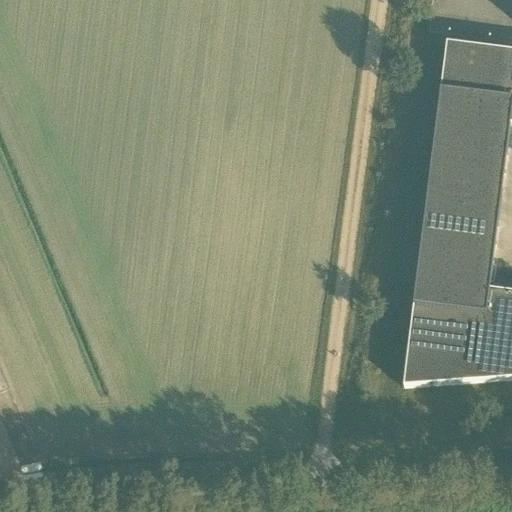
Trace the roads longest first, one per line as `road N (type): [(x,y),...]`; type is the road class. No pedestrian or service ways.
road 1 (unclassified): [(318,481),(378,0)]
road 2 (unclassified): [(0,510),(318,481)]
road 3 (unclassified): [(318,481),(511,470)]
